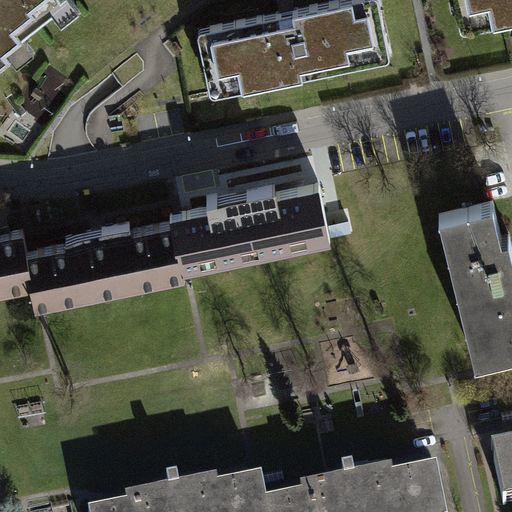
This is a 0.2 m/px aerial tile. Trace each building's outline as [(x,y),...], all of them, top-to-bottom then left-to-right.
[(0,0),(0,62),(17,48),(10,39),(57,0),(0,0)] [(354,0),(199,30),(212,96),(393,61),(381,0),(354,0)] [(511,0),(457,0),(464,32),(511,22),(511,0)] [(316,187),(175,214),(177,223),(186,268),(327,242),(316,187)] [(511,270),(496,201),(440,214),(473,357),(511,348),(511,270)] [(177,223),(28,252),(34,282),(39,306),(187,276),(186,268),(177,223)] [(24,233),(0,237),(0,289),(34,282),(28,252),(24,233)] [(511,447),(493,452),(505,509),(511,507),(511,447)] [(446,511),(438,468),(266,501),(267,511),(446,511)] [(262,480),(92,511),(267,511),(266,501),(262,480)]
